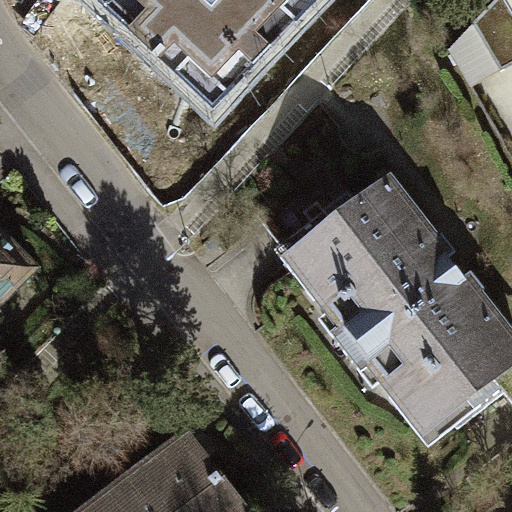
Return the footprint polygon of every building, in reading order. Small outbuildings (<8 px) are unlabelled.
[(92,0),(90,3),(221,119),(327,0),(92,0)] [(511,61),(511,0),(492,0),(473,24),(496,70),(511,61)] [(331,225),(289,258),(341,324),(329,334),(361,375),(373,366),(424,431),(464,400),(473,412),(499,392),(489,379),(511,360),(511,342),(476,297),(484,291),(470,272),(462,278),(446,259),(454,252),(440,235),(432,241),(386,182),(356,206),(346,194),(322,214),(331,225)] [(0,234),(0,302),(34,269),(0,234)] [(248,511),(189,436),(160,458),(169,470),(115,511),(248,511)]
